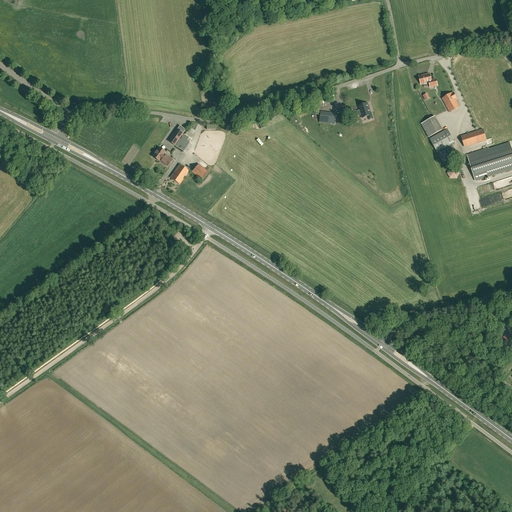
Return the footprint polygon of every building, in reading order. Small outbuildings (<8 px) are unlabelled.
[(429,74),(419,76),(421,85),(429,83),(430,87),(437,86),(436,79),(431,80),(429,74)] [(442,99),(450,112),(460,107),(456,100),(457,99),(453,92),(442,99)] [(367,103),(358,106),(360,110),(360,111),(361,114),(361,115),(362,118),(368,116),(369,120),(370,119),(370,120),(372,119),(373,118),(371,112),(370,113),(368,105),(367,106),(366,104),(367,104),(367,103)] [(321,112),(320,122),(330,123),(331,113),(321,112)] [(419,123),(426,137),(440,130),(433,116),(419,123)] [(183,133),(177,129),(169,141),(174,145),(183,133)] [(447,130),(430,139),(437,152),(455,143),(447,130)] [(483,130),(461,137),(464,147),(486,140),(483,130)] [(175,146),(183,152),(192,140),(184,134),(175,146)] [(511,150),(510,144),(468,157),(475,180),(511,168),(511,150)] [(457,154),(452,145),(437,153),(442,162),(457,154)] [(167,166),(172,160),(164,154),(165,152),(159,148),(152,156),(159,161),(159,160),(167,166)] [(180,185),(189,171),(180,164),(170,178),(180,185)] [(199,164),(192,172),(202,181),(208,173),(199,164)] [(457,179),(456,168),(446,168),(447,179),(457,179)]
